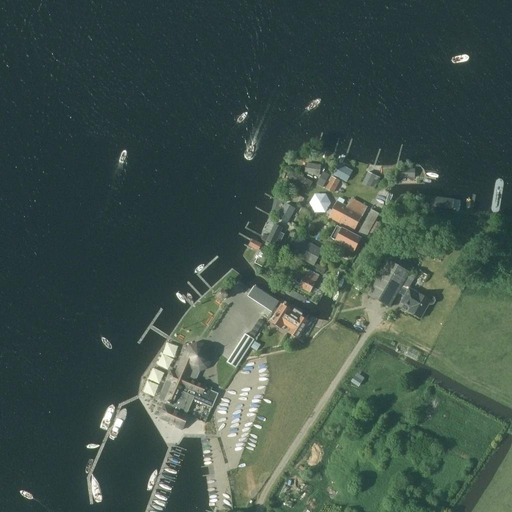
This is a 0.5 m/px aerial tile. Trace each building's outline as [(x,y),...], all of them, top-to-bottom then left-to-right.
[(306,163),(304,174),(320,176),(322,165),(306,163)] [(347,182),(351,175),(348,173),(349,170),(341,166),(338,171),(336,170),(334,175),(347,182)] [(415,178),(415,169),(400,168),(400,177),(415,178)] [(289,179),(309,189),(312,182),(292,172),(289,179)] [(362,184),(375,190),(379,181),(375,179),(376,176),(368,172),(362,184)] [(328,178),(321,174),(316,184),(323,188),(328,178)] [(325,189),(334,194),(341,181),(332,177),(325,189)] [(289,200),(301,206),(305,198),(293,192),(289,200)] [(315,213),(326,213),(331,203),(326,194),(315,194),(310,203),(315,213)] [(328,218),(354,231),(368,206),(352,198),(348,206),(343,204),(345,200),(339,197),(328,218)] [(421,205),(441,207),(442,200),(422,198),(421,205)] [(288,224),(296,209),(285,203),(276,218),(288,224)] [(371,209),(358,233),(366,238),(379,214),(371,209)] [(275,224),(266,242),(275,246),(277,241),(281,243),(285,234),(281,233),(283,228),(275,224)] [(331,238),(335,240),(335,241),(355,252),(362,238),(342,228),(342,229),(337,226),(331,238)] [(290,253),(314,266),(322,250),(298,237),(290,253)] [(401,287),(409,272),(388,261),(369,296),(390,307),(398,292),(405,296),(402,302),(410,307),(408,311),(421,318),(429,303),(430,304),(433,303),(435,300),(434,297),(431,295),(428,296),(427,298),(409,288),(407,290),(401,287)] [(303,278),(300,277),(297,277),(295,281),(297,283),(300,285),(299,287),(310,293),(319,277),(307,271),(303,278)] [(216,296),(223,302),(229,296),(223,290),(216,296)] [(284,325),(291,329),(289,333),(299,340),(304,332),(310,322),(301,316),(297,322),(289,317),(293,311),(282,304),(277,311),(275,310),(272,315),(274,316),(270,321),(281,329),(284,325)] [(240,326),(255,335),(262,325),(247,315),(240,326)] [(236,367),(253,340),(245,334),(227,362),(236,367)] [(159,399),(165,401),(163,404),(162,404),(159,411),(161,412),(158,419),(183,430),(189,415),(187,414),(195,397),(202,400),(201,402),(207,405),(213,392),(211,391),(212,388),(206,386),(195,381),(198,376),(200,371),(202,371),(205,369),(206,368),(211,363),(213,356),(210,348),(206,346),(204,344),(200,343),(197,343),(193,344),(189,346),(185,351),(178,367),(175,372),(171,370),(166,381),(167,381),(159,399)] [(360,386),(366,376),(357,371),(351,380),(360,386)]
